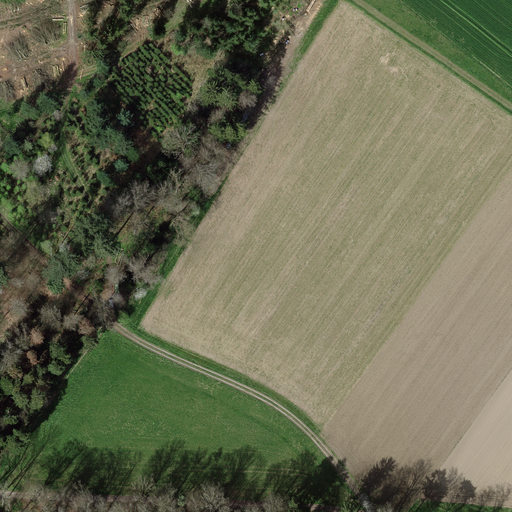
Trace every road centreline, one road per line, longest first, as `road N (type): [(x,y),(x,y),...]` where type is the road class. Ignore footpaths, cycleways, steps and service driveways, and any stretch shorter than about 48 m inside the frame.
road 1 (track): [(0,492),(246,499),(338,511)]
road 2 (track): [(370,511),(281,408),(108,319)]
road 3 (track): [(357,0),(511,107)]
road 4 (track): [(0,217),(108,319)]
